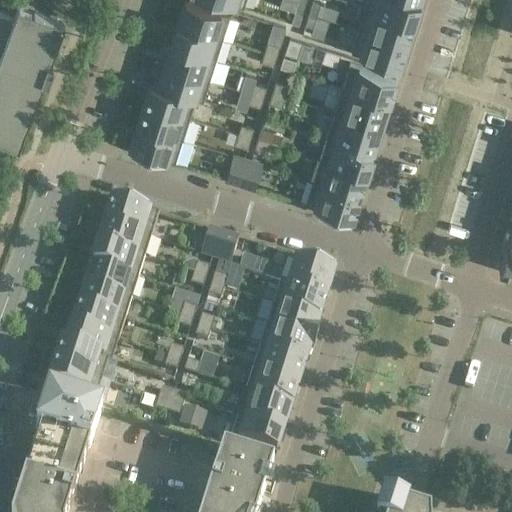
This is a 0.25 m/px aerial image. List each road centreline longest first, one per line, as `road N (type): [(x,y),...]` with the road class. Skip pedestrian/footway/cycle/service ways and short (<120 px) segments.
road 1 (residential): [(357,252),(66,156)]
road 2 (residential): [(357,252),(271,511)]
road 3 (residential): [(441,0),(357,252)]
road 4 (unclassified): [(0,316),(66,156)]
road 5 (unclassified): [(66,156),(124,0)]
road 6 (residential): [(470,288),(511,149)]
